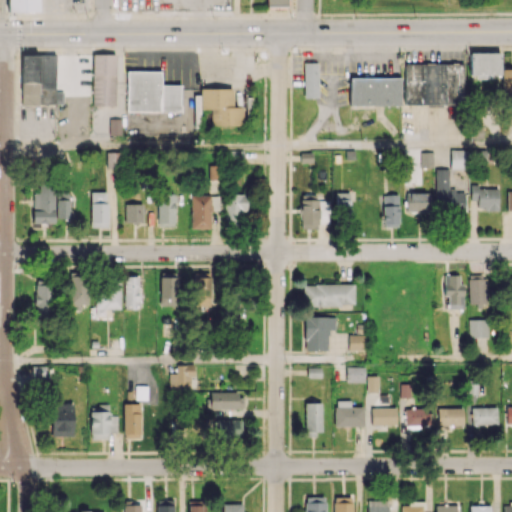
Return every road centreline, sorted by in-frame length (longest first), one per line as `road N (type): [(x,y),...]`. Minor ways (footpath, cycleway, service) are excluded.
road 1 (secondary): [(511,31),(0,35)]
road 2 (residential): [(0,254),(511,251)]
road 3 (residential): [(0,467),(511,465)]
road 4 (residential): [(279,33),(276,511)]
road 5 (residential): [(5,35),(5,375),(28,511)]
